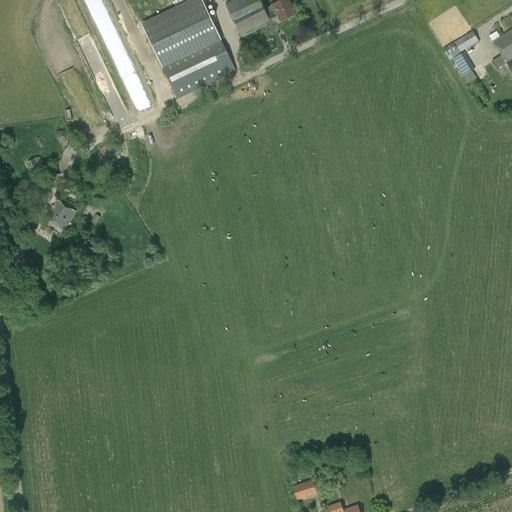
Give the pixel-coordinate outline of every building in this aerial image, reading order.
[(236,71),(218,33),(202,0),(191,0),(141,24),(159,61),(177,99),(236,71)] [(271,7),(264,10),(259,0),(223,0),(240,36),(270,22),(269,20),(277,17),(280,22),(294,16),(287,0),(283,0),(271,6),(271,7)] [(511,30),(493,42),(506,65),(511,75),(511,30)] [(454,42),(458,49),(457,49),(453,43),(445,49),(448,55),(450,54),(453,59),(464,78),(465,77),(468,82),(475,77),(473,72),(475,71),(464,52),(462,54),(461,52),(478,42),(471,32),(454,42)] [(496,59),(491,61),(493,65),(496,70),(501,67),(496,59)] [(46,161),(42,156),(36,159),(36,158),(33,159),(34,160),(27,163),(34,179),(42,175),(41,174),(47,172),(43,163),(46,161)] [(43,182),(53,188),(60,176),(49,170),(43,182)] [(57,201),(46,220),(64,231),(75,212),(57,201)] [(95,225),(101,217),(96,214),(91,222),(95,225)] [(292,487),(297,501),(317,494),(313,480),(292,487)] [(360,511),(358,505),(343,510),(340,502),(327,506),(329,511),(360,511)]
